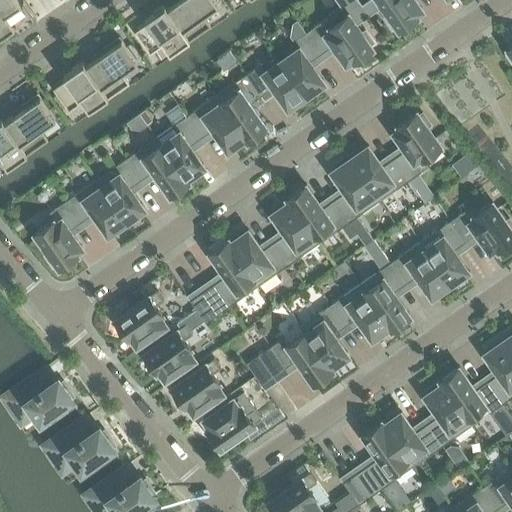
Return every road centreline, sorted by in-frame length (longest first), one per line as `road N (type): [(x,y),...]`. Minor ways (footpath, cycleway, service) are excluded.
road 1 (residential): [(505,0),(58,314)]
road 2 (residential): [(511,284),(208,498)]
road 3 (residential): [(208,498),(58,314)]
road 4 (residential): [(0,73),(102,0)]
